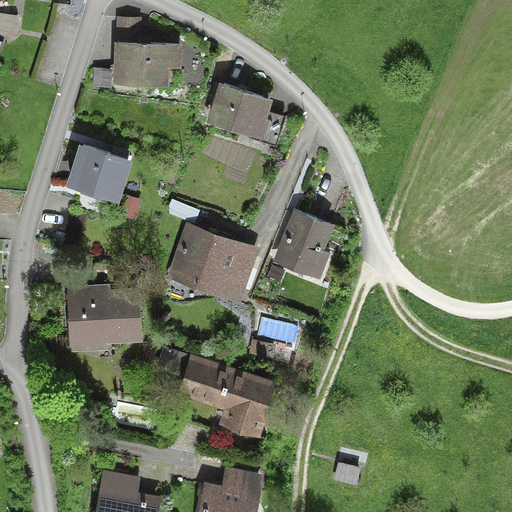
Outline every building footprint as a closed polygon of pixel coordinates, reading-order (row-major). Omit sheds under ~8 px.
[(141,17),(115,16),(113,81),(165,83),(165,67),(180,68),(181,40),(140,39),(141,17)] [(275,98),(215,79),(202,119),(262,138),(275,98)] [(126,157),(76,141),(63,181),(112,197),(126,157)] [(329,223),(290,207),(267,260),(313,279),(325,253),(318,250),(329,223)] [(255,246),(185,222),(167,276),(236,300),(255,246)] [(138,280),(65,283),(69,348),(104,346),(108,340),(141,338),(138,280)] [(274,346),(253,340),(250,351),(271,357),(274,346)] [(274,384),(166,349),(157,378),(176,384),(174,391),(222,406),(217,420),(258,433),(274,384)] [(360,464),(338,459),(332,481),(354,487),(360,464)] [(218,484),(200,481),(194,511),(249,511),(256,472),(222,466),(218,484)] [(139,477),(100,470),(92,511),(153,511),(156,494),(137,490),(139,477)]
